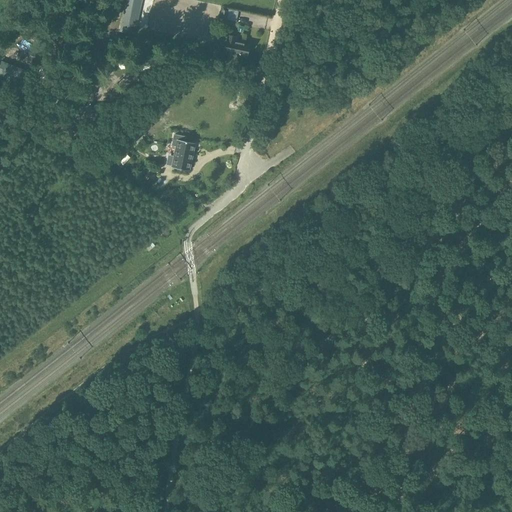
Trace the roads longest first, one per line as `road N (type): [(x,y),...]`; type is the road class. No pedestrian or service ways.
road 1 (track): [(196,317),(227,316),(264,288),(282,292),(317,324),(360,323),(468,155),(511,115)]
road 2 (track): [(264,73),(37,17),(0,27)]
road 3 (unclassified): [(281,0),(239,182),(196,225)]
road 4 (track): [(0,452),(122,355),(196,317)]
road 5 (track): [(166,511),(196,317)]
